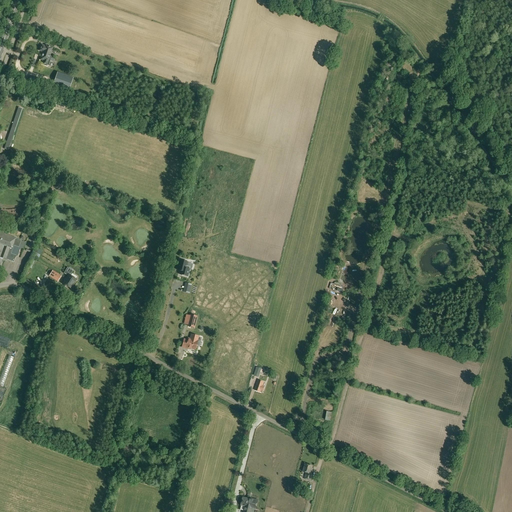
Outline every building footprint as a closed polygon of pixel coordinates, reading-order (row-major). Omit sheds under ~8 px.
[(50,56),(53,47),(45,45),(45,46),(41,45),(39,50),(43,52),(40,59),(44,60),(42,65),(46,66),(47,65),(49,66),(52,56),(50,56)] [(73,77),(58,72),(51,90),(67,95),(73,77)] [(46,82),(30,76),(28,82),(50,89),(52,84),(46,82)] [(18,108),(4,149),(8,150),(22,109),(18,108)] [(60,176),(59,177),(59,176),(52,179),(55,185),(62,182),(60,179),(61,179),(60,176)] [(19,247),(21,240),(16,239),(16,238),(0,232),(0,265),(3,257),(14,261),(16,254),(11,253),(14,245),(19,247)] [(180,275),(188,277),(190,269),(189,269),(190,267),(187,266),(188,262),(180,260),(177,270),(181,271),(180,275)] [(63,283),(71,288),(77,279),(70,275),(73,270),(68,267),(64,273),(67,275),(68,274),(63,283)] [(52,271),(49,276),(58,281),(61,276),(52,271)] [(190,314),(189,318),(187,326),(194,328),(197,316),(190,314)] [(190,338),(188,337),(187,340),(184,339),(182,347),(186,348),(186,347),(195,350),(199,336),(191,333),(190,338)] [(255,390),(260,392),(261,391),(263,391),(265,386),(263,386),(264,382),(258,380),(255,390)] [(307,473),(305,479),(310,480),(312,471),(311,470),(312,466),(305,464),(303,472),(307,473)] [(256,509),(258,500),(251,499),(251,500),(243,498),(241,505),(245,507),(243,511),(250,511),(252,508),(256,509)]
